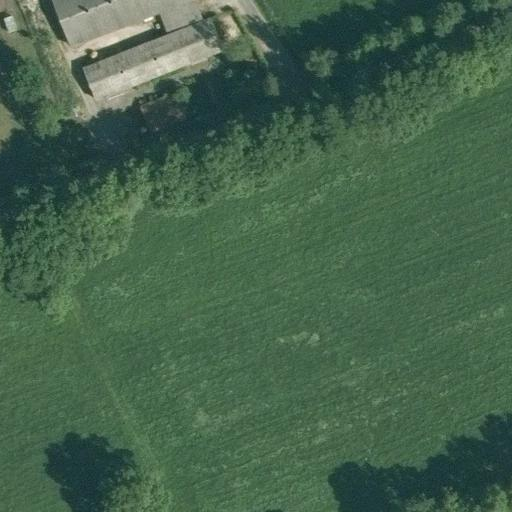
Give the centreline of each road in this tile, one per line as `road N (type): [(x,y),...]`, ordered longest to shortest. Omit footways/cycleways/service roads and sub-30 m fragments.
road 1 (residential): [(309,100),(0,222)]
road 2 (residential): [(511,19),(309,100)]
road 3 (unclassified): [(309,100),(241,0)]
